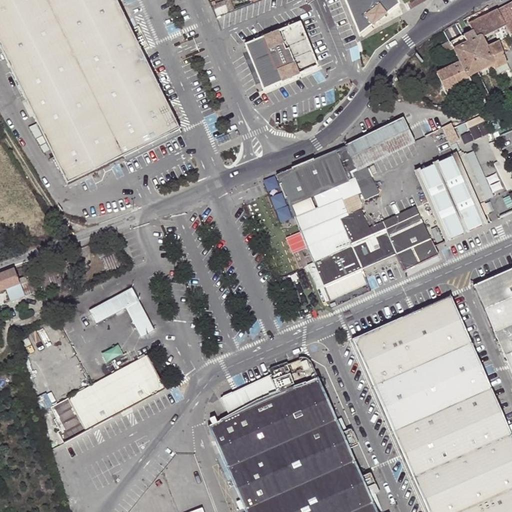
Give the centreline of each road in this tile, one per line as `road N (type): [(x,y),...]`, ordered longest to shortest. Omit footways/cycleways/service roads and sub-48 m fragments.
road 1 (unclassified): [(0,266),(253,173)]
road 2 (unclassified): [(470,0),(412,36),(332,133),(285,159)]
road 3 (unclassified): [(321,328),(511,244)]
road 4 (unclassified): [(256,172),(321,328)]
road 5 (unclassified): [(196,395),(104,511)]
road 6 (unclassified): [(196,395),(194,429),(225,511)]
